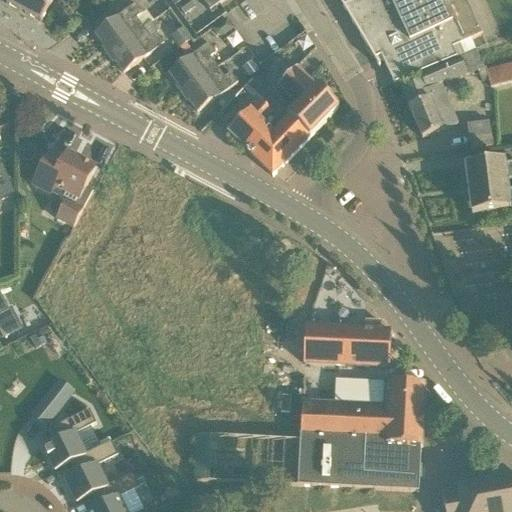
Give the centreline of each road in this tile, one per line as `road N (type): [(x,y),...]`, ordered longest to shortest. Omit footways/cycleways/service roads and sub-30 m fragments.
road 1 (secondary): [(294,207),(0,52)]
road 2 (secondary): [(489,421),(373,276),(294,207)]
road 3 (residential): [(294,207),(358,148),(365,107),(303,0)]
